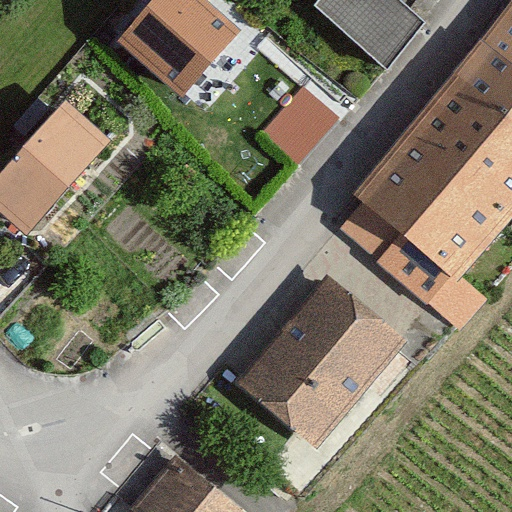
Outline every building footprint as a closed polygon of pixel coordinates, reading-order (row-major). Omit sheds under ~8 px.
[(209,96),(253,12),(230,0),(156,0),(129,54),(209,96)] [(322,0),(398,65),(447,12),(430,0),(322,0)] [(511,32),(482,73),(511,93),(511,32)] [(511,93),(482,73),(366,222),(506,329),(511,322),(511,93)] [(306,78),(264,127),(304,161),(345,112),(306,78)] [(137,158),(84,108),(0,197),(52,246),(137,158)] [(465,339),(378,266),(275,387),(362,461),(465,339)] [(275,511),(206,458),(164,511),(275,511)]
